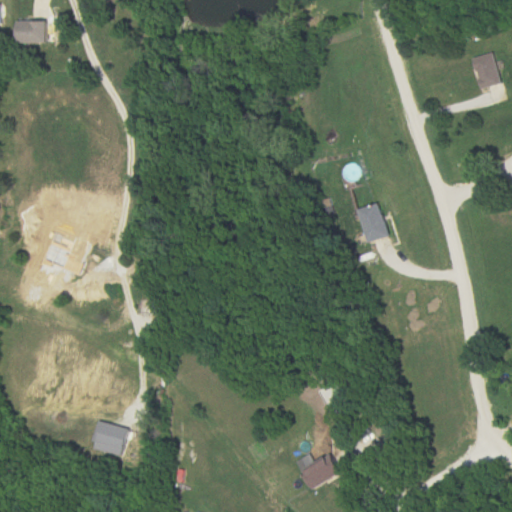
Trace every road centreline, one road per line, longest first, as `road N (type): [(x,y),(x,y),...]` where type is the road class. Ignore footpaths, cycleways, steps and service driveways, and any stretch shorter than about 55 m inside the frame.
road 1 (residential): [(496,453),(484,427),(453,258),(376,0)]
road 2 (residential): [(511,463),(496,453),(403,511)]
